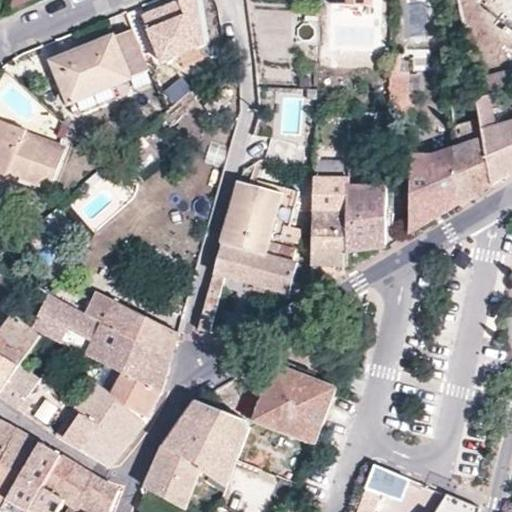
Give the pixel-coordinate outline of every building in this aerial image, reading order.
[(196,0),(177,0),(140,14),(164,68),(206,51),(196,0)] [(115,34),(66,53),(48,60),(55,77),(71,118),(120,99),(114,85),(132,78),(150,71),(133,27),(123,30),(115,34)] [(511,69),(487,76),(491,91),(511,85),(511,69)] [(412,115),(412,112),(413,73),(392,72),(392,93),(391,102),(391,114),(410,114),(412,115)] [(181,76),(163,92),(173,104),(191,88),(181,76)] [(232,98),(224,89),(206,105),(214,114),(232,98)] [(319,90),(309,89),(309,100),(318,100),(319,90)] [(477,100),(481,120),(494,185),(511,174),(511,123),(498,126),(492,96),(480,99),(477,100)] [(66,145),(0,119),(0,197),(8,177),(48,193),(66,145)] [(481,120),(454,125),(453,125),(455,146),(458,177),(461,204),(482,192),(494,185),(481,120)] [(120,136),(106,149),(113,157),(116,154),(128,145),(120,136)] [(410,154),(408,235),(437,219),(453,210),(461,204),(458,177),(455,146),(433,153),(410,154)] [(315,266),(316,266),(351,267),(352,187),(352,181),(351,181),(317,179),(315,253),(315,266)] [(270,245),(272,242),(273,236),(277,224),(287,227),(291,228),(301,194),(286,190),(284,196),(238,183),(221,244),(268,256),(270,245)] [(352,187),(351,267),(388,248),(388,188),(352,187)] [(283,239),(287,227),(277,224),(273,236),(283,239)] [(291,228),(287,227),(283,239),(282,244),(298,249),(302,232),(291,228)] [(298,252),(281,248),(278,259),(268,256),(221,244),(198,330),(212,333),(228,278),(291,296),(300,265),(294,264),(298,252)] [(281,248),(270,245),(268,256),(278,259),(281,248)] [(180,333),(95,292),(85,313),(100,322),(172,360),(180,333)] [(85,313),(49,293),(32,328),(59,344),(67,330),(91,342),(100,322),(85,313)] [(11,313),(0,327),(0,352),(19,365),(42,336),(32,328),(11,313)] [(172,360),(100,322),(91,342),(84,355),(121,373),(160,394),(172,360)] [(0,392),(19,365),(0,352),(0,392)] [(40,379),(19,365),(0,392),(0,397),(18,410),(40,379)] [(318,442),(322,432),(339,388),(278,365),(256,422),(313,444),(317,445),(318,442)] [(160,394),(121,373),(110,392),(145,422),(160,394)] [(110,392),(94,382),(54,433),(111,466),(145,422),(110,392)] [(58,407),(45,399),(35,415),(48,423),(58,407)] [(166,448),(202,469),(230,483),(238,460),(250,428),(246,420),(199,401),(190,413),(176,434),(166,448)] [(0,418),(0,471),(19,429),(0,418)] [(42,444),(19,429),(0,471),(0,505),(5,508),(42,444)] [(42,444),(5,508),(11,511),(33,511),(47,489),(65,457),(42,444)] [(187,510),(202,469),(166,448),(163,455),(155,474),(149,489),(187,510)] [(121,490),(65,457),(47,489),(60,497),(70,481),(114,510),(121,490)] [(409,479),(375,467),(367,489),(401,500),(409,479)] [(70,481),(60,497),(67,502),(84,511),(112,511),(114,510),(70,481)] [(60,497),(47,489),(33,511),(60,511),(67,502),(60,497)] [(186,511),(187,510),(149,489),(143,501),(138,511),(140,511),(186,511)] [(446,493),(433,511),(477,511),(479,508),(446,493)]
